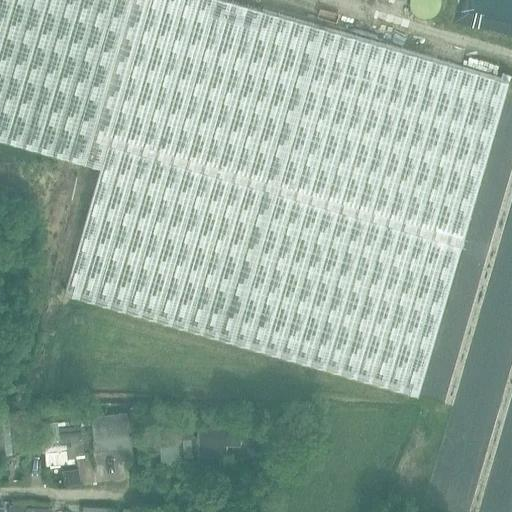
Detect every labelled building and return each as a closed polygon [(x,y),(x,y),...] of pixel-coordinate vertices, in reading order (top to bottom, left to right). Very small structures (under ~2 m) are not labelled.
[(134,0),(0,0),(0,140),(88,166),(134,0)] [(510,81),(230,0),(134,0),(88,166),(100,169),(65,291),(420,394),(510,81)] [(419,0),(411,13),(422,21),(431,7),(421,0),(419,0)] [(91,428),(92,464),(129,463),(127,427),(91,428)] [(76,433),(53,434),(54,459),(46,460),(47,477),(79,476),(76,433)] [(144,504),(159,504),(160,475),(145,475),(144,504)] [(123,482),(94,482),(95,496),(124,496),(123,482)]
